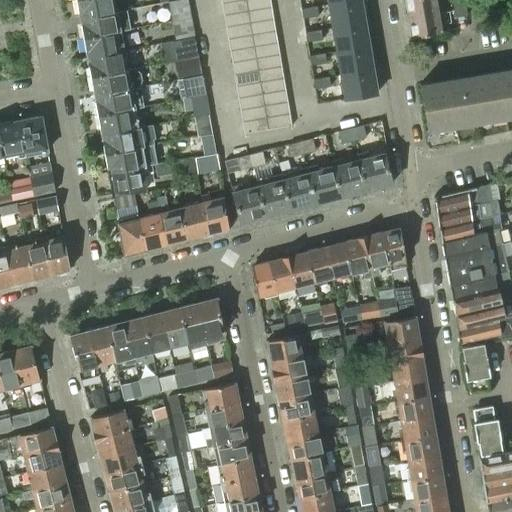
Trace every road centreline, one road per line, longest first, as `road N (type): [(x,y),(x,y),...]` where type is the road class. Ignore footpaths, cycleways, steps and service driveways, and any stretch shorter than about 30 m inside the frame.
road 1 (residential): [(470,511),(417,202)]
road 2 (residential): [(228,255),(281,511)]
road 3 (residential): [(100,511),(46,303)]
road 4 (residential): [(228,255),(417,202)]
road 5 (residential): [(102,285),(59,100)]
road 6 (residential): [(102,285),(228,255)]
